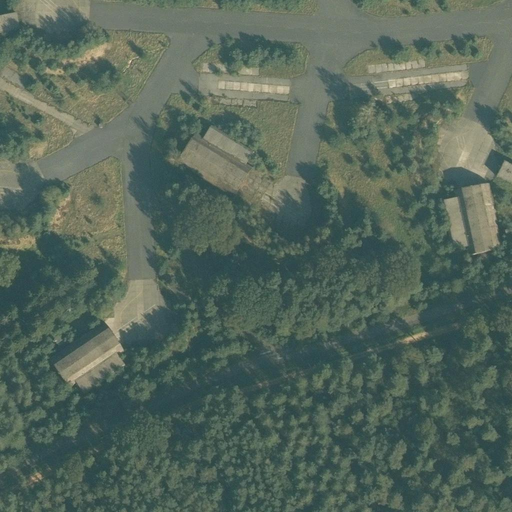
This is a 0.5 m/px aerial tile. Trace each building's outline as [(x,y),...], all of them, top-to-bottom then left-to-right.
[(0,15),(0,33),(16,30),(13,13),(0,15)] [(175,163),(233,197),(251,167),(247,165),(254,151),(208,124),(201,136),(193,132),(187,143),(181,139),(174,152),(180,155),(175,163)] [(499,174),(511,180),(511,164),(505,161),(499,174)] [(479,255),(480,262),(495,258),(493,252),(504,249),(489,183),(455,191),(456,197),(444,200),(455,248),(467,245),(469,257),(479,255)] [(60,243),(62,253),(79,249),(77,239),(60,243)] [(73,385),(80,395),(122,366),(115,357),(122,352),(102,323),(46,360),(53,370),(47,374),(54,385),(60,381),(66,390),(73,385)]
